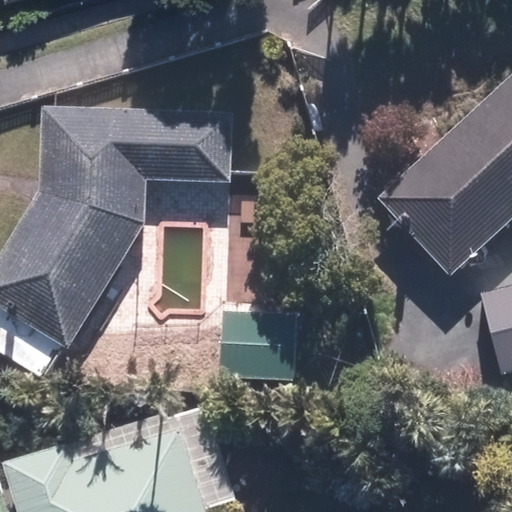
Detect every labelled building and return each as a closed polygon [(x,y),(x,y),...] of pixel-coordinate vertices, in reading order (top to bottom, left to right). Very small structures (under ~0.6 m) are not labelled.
[(511,225),(511,86),(384,198),(453,276),(511,225)] [(54,107),(51,190),(0,273),(0,303),(83,349),(150,227),(156,179),(236,182),(239,114),(54,107)] [(511,288),(488,295),(507,374),(511,372),(511,288)] [(306,314),(227,309),(223,378),(302,383),(306,314)] [(29,511),(217,511),(192,427),(85,459),(80,442),(14,461),(29,511)] [(0,511),(19,511),(8,476),(0,478),(0,511)]
